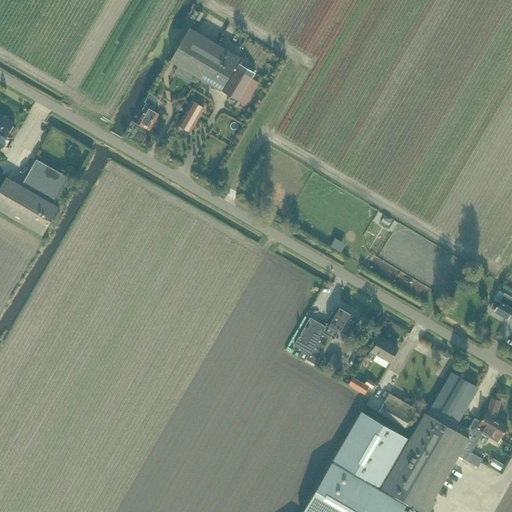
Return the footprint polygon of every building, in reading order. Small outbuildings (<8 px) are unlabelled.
[(241,57),(190,27),(170,61),(221,91),(241,57)] [(222,92),(244,104),(257,82),(251,78),(255,73),(239,63),(222,92)] [(142,127),(143,126),(150,130),(159,114),(154,111),(156,107),(154,106),(158,97),(150,92),(145,101),(147,103),(142,111),(143,112),(137,124),(142,127)] [(190,133),(204,108),(192,101),(178,126),(190,133)] [(4,117),(5,115),(0,112),(0,135),(1,135),(6,138),(14,123),(4,117)] [(59,207),(53,204),(69,178),(37,159),(22,186),(7,177),(0,188),(0,211),(43,236),(59,207)] [(390,221),(396,224),(399,218),(393,215),(390,221)] [(495,300),(490,308),(494,310),(494,311),(508,320),(511,314),(511,297),(505,293),(499,303),(495,300)] [(310,318),(294,345),(309,354),(306,359),(315,365),(332,337),(331,337),(335,329),(342,333),(349,337),(357,323),(350,319),(352,316),(351,315),(351,313),(347,311),(345,312),(339,308),(333,316),(331,315),(330,318),(332,319),(329,324),(327,323),(325,327),(310,318)] [(377,355),(390,363),(399,348),(391,344),(392,342),(381,336),(372,352),(370,351),(367,357),(373,361),(377,355)] [(331,358),(326,367),(335,372),(340,363),(331,358)] [(453,373),(429,415),(454,430),(458,422),(456,422),(477,387),(458,376),(459,375),(456,373),(455,374),(453,373)] [(368,379),(365,384),(356,379),(351,386),(365,395),(369,387),(372,389),(376,383),(368,379)] [(390,393),(379,412),(406,428),(417,409),(390,393)] [(409,441),(381,488),(421,511),(425,511),(433,500),(459,456),(467,460),(478,467),(482,460),(471,453),(482,433),(498,443),(501,438),(508,427),(499,422),(498,423),(495,421),(496,420),(495,419),(501,401),(492,399),(487,414),(486,414),(481,422),(474,418),(468,428),(458,422),(454,430),(429,415),(427,414),(426,414),(410,442),(409,441)] [(362,412),(334,461),(377,486),(405,437),(362,412)] [(494,459),(491,464),(501,470),(504,465),(494,459)] [(333,462),(303,511),(409,511),(404,509),(406,505),(333,462)]
